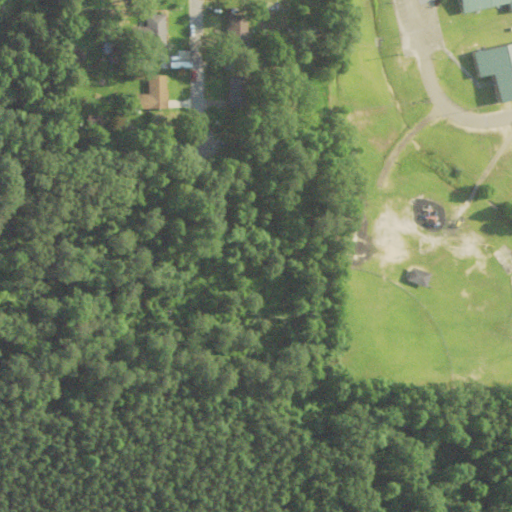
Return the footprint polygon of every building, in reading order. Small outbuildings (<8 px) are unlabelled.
[(511,0),(456,0),(460,13),(506,2),(509,12),(511,11),(511,0)] [(165,49),(165,17),(146,17),(146,29),(132,29),(132,49),(165,49)] [(247,56),(247,21),(228,21),(228,56),(247,56)] [(511,42),(511,99),(498,102),(492,73),(478,77),(472,52),(511,42)] [(228,111),(249,111),(249,78),(228,78),(228,111)] [(167,112),(167,79),(148,79),(148,96),(134,96),(134,112),(167,112)] [(430,277),(411,270),(406,283),(425,290),(430,277)]
